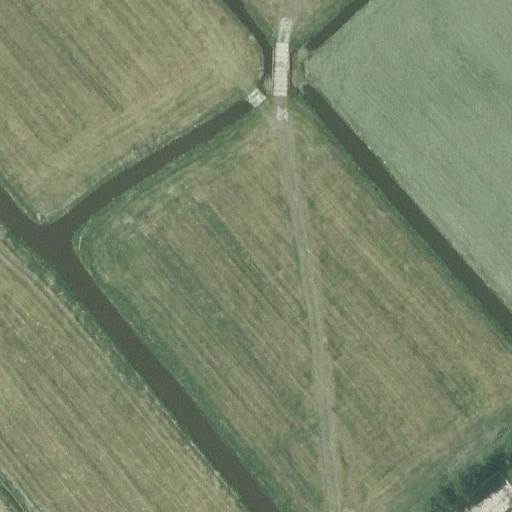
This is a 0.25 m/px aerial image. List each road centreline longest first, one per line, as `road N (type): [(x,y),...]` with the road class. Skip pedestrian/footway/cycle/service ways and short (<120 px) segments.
road 1 (track): [(335,511),(317,330),(279,122),(228,54)]
road 2 (track): [(279,122),(281,39),(311,0)]
